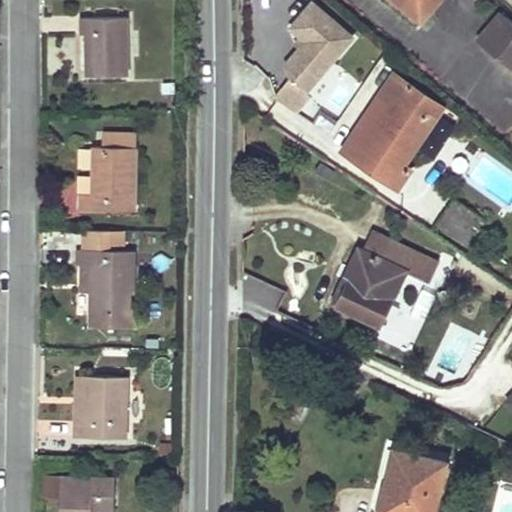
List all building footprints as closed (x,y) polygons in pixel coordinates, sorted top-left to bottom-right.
[(395,0),(420,21),(437,0),(395,0)] [(305,92),(351,37),(311,3),(290,28),(300,37),(305,41),(298,50),(284,67),(289,78),(305,92)] [(511,21),(501,12),(478,39),(511,67),(511,21)] [(126,17),(78,18),(78,34),(84,34),(85,76),(126,75),(126,17)] [(298,50),(305,41),(300,37),(293,45),(298,50)] [(389,101),(352,157),(397,187),(409,168),(403,163),(415,144),(427,152),(444,128),(432,120),(441,105),(393,72),(379,94),(389,101)] [(355,95),(341,84),(331,97),(345,107),(355,95)] [(379,94),(342,150),(352,157),(389,101),(379,94)] [(339,119),(325,108),(314,123),(328,134),(339,119)] [(91,193),(78,193),(78,209),(133,211),(135,133),(102,133),(101,147),(92,147),(91,193)] [(79,171),(91,171),(91,147),(79,147),(79,171)] [(451,197),(435,225),(467,246),(485,218),(451,197)] [(77,263),(81,264),(90,264),(90,290),(89,325),(132,326),(133,250),(109,250),(109,245),(109,231),(84,230),(83,249),(77,249),(77,263)] [(373,230),(365,249),(381,258),(390,239),(373,230)] [(109,231),(109,245),(123,245),(124,231),(109,231)] [(381,258),(365,249),(358,246),(348,267),(353,270),(336,305),(378,324),(387,307),(404,270),(428,282),(438,261),(390,239),(381,258)] [(81,264),(80,290),(90,290),(90,264),(81,264)] [(399,313),(387,307),(378,324),(391,330),(399,313)] [(472,339),(454,330),(437,365),(455,374),(472,339)] [(74,436),(81,436),(82,375),(75,374),(74,436)] [(82,375),(81,436),(126,437),(127,376),(82,375)] [(394,447),(384,489),(390,490),(399,449),(394,447)] [(390,490),(384,489),(379,511),(381,511),(433,511),(446,460),(399,449),(390,490)] [(44,475),(44,496),(60,496),(59,511),(112,511),(112,509),(114,509),(115,476),(44,475)]
